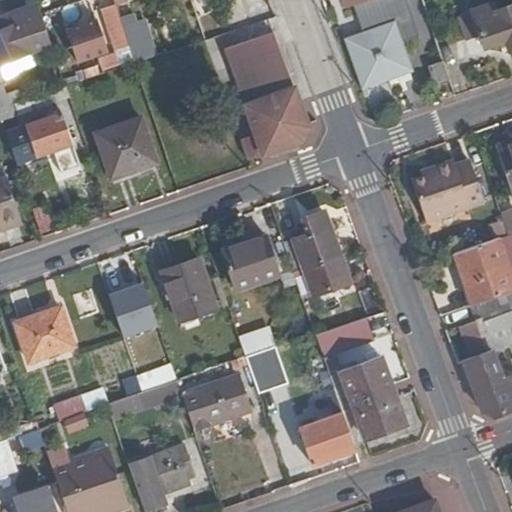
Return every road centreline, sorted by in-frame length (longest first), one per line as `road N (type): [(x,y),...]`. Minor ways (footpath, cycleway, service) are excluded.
road 1 (residential): [(0,274),(354,152)]
road 2 (residential): [(354,152),(461,447)]
road 3 (residential): [(461,447),(275,511)]
road 4 (residential): [(354,152),(511,97)]
road 5 (residential): [(296,0),(354,152)]
